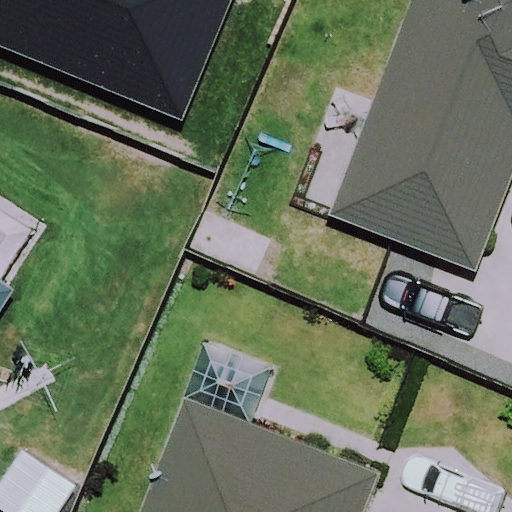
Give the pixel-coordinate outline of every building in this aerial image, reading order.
[(0,0),(0,37),(186,113),(232,0),(0,0)] [(511,0),(420,0),(339,222),(471,270),(511,158),(511,0)] [(382,262),(218,198),(194,258),(359,322),(382,262)] [(0,326),(26,287),(0,270),(0,326)] [(363,511),(376,476),(190,408),(151,511),(363,511)]
